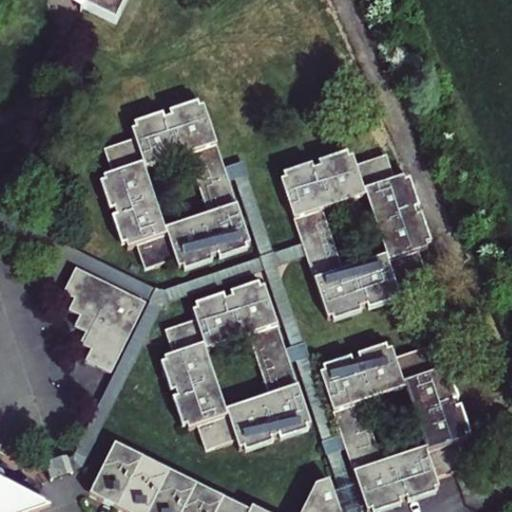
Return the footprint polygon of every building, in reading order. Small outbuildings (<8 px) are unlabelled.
[(66,0),(63,7),(75,13),(85,18),(91,4),(122,20),(132,0),(66,0)] [(138,136),(108,146),(117,171),(108,174),(131,247),(141,244),(152,277),(252,243),(242,212),(213,221),(166,237),(141,161),(188,145),(217,136),(206,104),(135,127),(138,136)] [(188,145),(191,154),(213,147),(220,144),(217,136),(188,145)] [(395,178),(384,145),(283,178),(293,208),(321,199),(370,183),(395,260),(346,276),(318,285),(329,319),(401,295),(397,285),(427,276),(419,251),(427,248),(403,175),(395,178)] [(232,205),(213,147),(191,154),(210,213),(232,205)] [(296,218),(304,216),(324,209),(321,199),(293,208),(296,218)] [(239,203),(232,205),(210,213),(213,221),(242,212),(239,203)] [(344,268),(324,209),(304,216),(323,275),(344,268)] [(316,278),(318,285),(346,276),(344,268),(323,275),(316,278)] [(90,362),(113,374),(149,305),(81,270),(68,295),(79,301),(73,311),(84,317),(78,329),(90,334),(84,345),(95,351),(90,362)] [(224,419),(199,344),(248,328),(277,318),(267,286),(196,310),(199,318),(168,328),(176,354),(167,356),(191,429),(201,427),(211,458),(313,425),(302,393),(273,403),(224,419)] [(272,329),(280,326),(277,318),(248,328),(251,336),(272,329)] [(292,389),(272,329),(251,336),(270,395),(292,389)] [(350,511),(366,507),(368,511),(438,489),(435,478),(465,468),(457,443),(465,440),(442,369),(434,372),(422,339),(321,372),(332,403),(360,393),(408,377),(434,453),(385,470),(357,478),(358,483),(334,491),(331,480),(317,484),(302,511),(267,511),(257,506),(241,507),(119,443),(102,477),(94,492),(105,497),(132,511),(350,511)] [(292,389),(270,395),(273,403),(302,393),(300,386),(292,389)] [(363,403),(360,393),(332,403),(334,412),(342,409),(363,403)] [(383,462),(363,403),(342,409),(362,470),(383,462)] [(354,472),(357,478),(385,470),(383,462),(362,470),(354,472)] [(0,511),(33,511),(31,504),(0,487),(0,511)]
